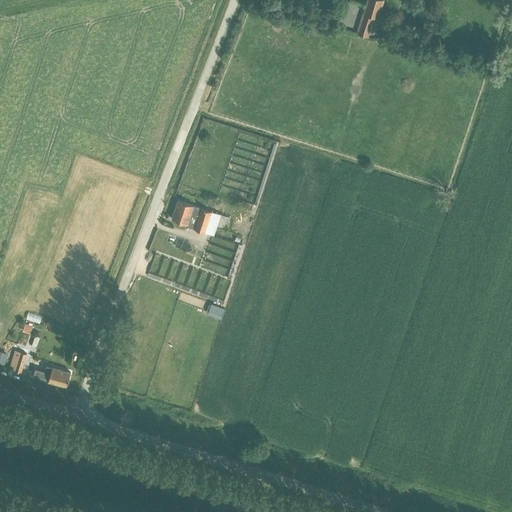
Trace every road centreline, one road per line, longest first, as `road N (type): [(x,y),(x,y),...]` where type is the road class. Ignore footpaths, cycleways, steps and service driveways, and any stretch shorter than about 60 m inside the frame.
road 1 (residential): [(235,0),(98,351),(90,415)]
road 2 (unclassified): [(90,415),(404,511)]
